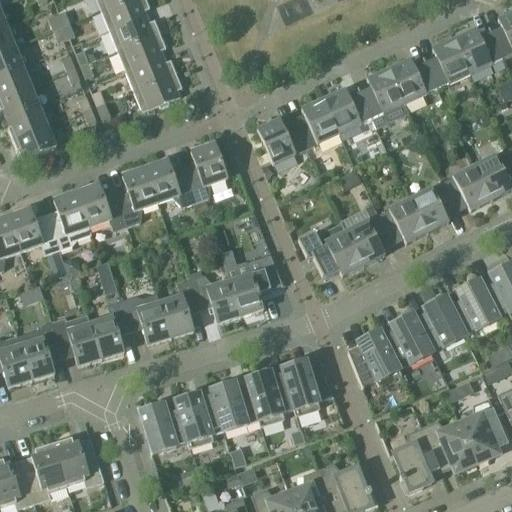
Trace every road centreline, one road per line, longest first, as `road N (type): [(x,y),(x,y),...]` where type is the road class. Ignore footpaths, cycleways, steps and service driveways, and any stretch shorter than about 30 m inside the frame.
road 1 (residential): [(103,391),(316,322),(511,225)]
road 2 (residential): [(496,0),(235,120)]
road 3 (residential): [(201,130),(0,198)]
road 4 (residential): [(141,511),(103,391)]
